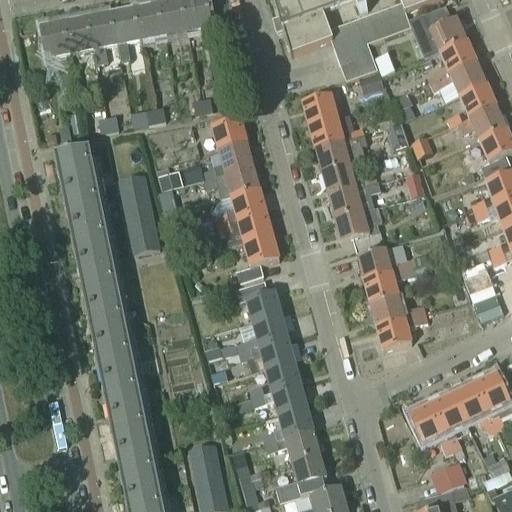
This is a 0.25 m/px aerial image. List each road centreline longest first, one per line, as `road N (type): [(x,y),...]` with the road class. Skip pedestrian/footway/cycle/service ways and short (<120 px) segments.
road 1 (residential): [(353,407),(243,0)]
road 2 (tertiary): [(64,469),(0,147)]
road 3 (residential): [(353,407),(511,333)]
